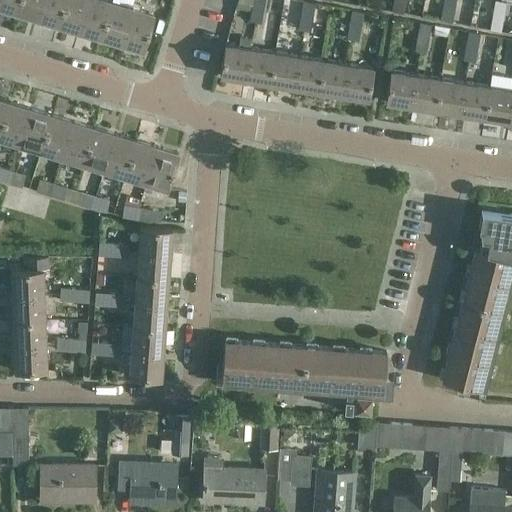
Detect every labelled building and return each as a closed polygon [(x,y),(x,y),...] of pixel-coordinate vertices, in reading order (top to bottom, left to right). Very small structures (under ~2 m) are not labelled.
[(0,0),(0,7),(15,11),(18,0),(0,0)] [(36,18),(41,0),(18,0),(15,11),(36,18)] [(57,24),(64,0),(41,0),(36,18),(57,24)] [(78,31),(87,0),(64,0),(57,24),(78,31)] [(99,37),(110,1),(107,0),(87,0),(78,31),(99,37)] [(254,0),(253,9),(264,11),(265,0),(254,0)] [(402,12),(404,0),(393,0),(391,10),(402,12)] [(494,0),(492,14),(502,16),(505,1),(496,0),(494,0)] [(120,43),(131,7),(110,1),(99,37),(120,43)] [(302,19),(313,21),(315,6),(305,4),(302,19)] [(450,21),(453,7),(442,5),(440,19),(450,21)] [(131,7),(120,43),(142,50),(153,14),(131,7)] [(261,25),(264,11),(253,9),(250,23),(261,25)] [(350,28),(361,30),(364,15),(353,14),(350,28)] [(500,30),(502,16),(492,14),(489,28),(500,30)] [(310,35),(313,21),(302,19),(300,33),(310,35)] [(417,36),(427,38),(430,24),(420,22),(417,36)] [(359,44),(361,30),(350,28),(348,42),(359,44)] [(465,45),(476,47),(479,33),(468,31),(465,45)] [(424,52),(427,38),(417,36),(414,50),(424,52)] [(245,79),(250,47),(224,43),(219,75),(245,79)] [(473,61),(476,47),(465,45),(463,59),(473,61)] [(269,83),(274,51),(250,47),(245,79),(269,83)] [(293,87),(298,55),(274,51),(269,83),(293,87)] [(318,90),(323,59),(298,55),(293,87),(318,90)] [(342,94),(347,62),(323,59),(318,90),(342,94)] [(347,62),(342,94),(367,98),(372,66),(347,62)] [(410,105),(415,73),(390,69),(385,101),(410,105)] [(434,109),(440,77),(415,73),(410,105),(434,109)] [(459,113),(464,81),(440,77),(434,109),(459,113)] [(483,117),(489,85),(464,81),(459,113),(483,117)] [(508,121),(511,94),(511,88),(489,85),(483,117),(508,121)] [(0,128),(8,101),(0,99),(0,128)] [(0,137),(19,143),(29,108),(8,101),(0,128),(0,137)] [(40,150),(50,114),(29,108),(19,143),(40,150)] [(61,156),(72,120),(50,114),(40,150),(61,156)] [(82,162),(93,127),(72,120),(61,156),(82,162)] [(103,169),(114,133),(93,127),(82,162),(103,169)] [(125,175),(135,139),(114,133),(103,169),(125,175)] [(146,181),(156,145),(135,139),(125,175),(146,181)] [(156,145),(146,181),(167,188),(178,152),(156,145)] [(0,178),(7,181),(10,171),(0,167),(0,178)] [(10,171),(7,181),(21,185),(24,175),(10,171)] [(50,194),(53,183),(39,179),(36,190),(50,194)] [(53,183),(50,194),(64,198),(67,187),(53,183)] [(92,206),(95,196),(81,192),(78,202),(92,206)] [(95,196),(92,206),(106,210),(109,200),(95,196)] [(136,218),(138,208),(124,205),(122,216),(136,218)] [(138,208),(136,218),(151,221),(153,210),(138,208)] [(511,212),(508,212),(484,208),(483,215),(480,235),(488,236),(486,249),(511,255),(511,212)] [(138,252),(170,254),(172,229),(140,226),(138,252)] [(110,255),(111,245),(97,244),(96,254),(110,255)] [(111,245),(110,255),(125,256),(126,246),(111,245)] [(511,255),(486,249),(475,246),(441,377),(458,382),(479,387),(511,258),(511,255)] [(169,279),(170,254),(138,252),(136,276),(169,279)] [(11,295),(43,294),(42,268),(48,268),(47,256),(24,257),(24,269),(10,270),(11,295)] [(167,303),(169,279),(136,276),(134,301),(167,303)] [(73,298),(74,288),(61,287),(60,297),(73,298)] [(74,288),(73,298),(87,299),(87,289),(74,288)] [(107,304),(108,294),(93,293),(93,303),(107,304)] [(12,320),(44,319),(43,294),(11,295),(12,320)] [(108,294),(107,304),(122,305),(122,295),(108,294)] [(165,328),(167,303),(134,301),(133,325),(165,328)] [(13,344),(45,343),(44,319),(12,320),(13,344)] [(163,352),(165,328),(133,325),(131,349),(163,352)] [(70,348),(70,337),(57,336),(56,347),(70,348)] [(70,337),(70,348),(83,349),(84,338),(70,337)] [(223,339),(220,378),(353,387),(382,390),(383,385),(385,351),(223,339)] [(104,352),(105,341),(90,340),(89,351),(104,352)] [(105,341),(104,352),(118,353),(119,342),(105,341)] [(45,343),(13,344),(14,370),(46,369),(45,343)] [(161,378),(163,352),(131,349),(129,375),(161,378)] [(343,398),(342,409),(350,410),(350,409),(352,409),(352,410),(370,411),(370,399),(390,400),(391,386),(383,385),(382,390),(353,387),(353,399),(351,399),(351,398),(343,398)] [(0,404),(0,429),(12,429),(13,405),(0,404)] [(27,457),(29,405),(13,405),(12,429),(12,464),(16,464),(16,457),(27,457)] [(277,447),(277,422),(260,421),(260,434),(264,434),(264,446),(277,447)] [(387,445),(389,421),(376,421),(374,445),(387,445)] [(398,446),(400,422),(389,421),(387,445),(398,446)] [(410,447),(412,423),(400,422),(398,446),(410,447)] [(422,448),(423,424),(412,423),(410,447),(422,448)] [(433,449),(435,424),(423,424),(422,448),(433,449)] [(445,450),(446,425),(435,424),(433,449),(438,449),(445,450)] [(456,450),(458,426),(446,425),(445,450),(450,450),(456,450)] [(468,451),(469,427),(458,426),(456,450),(468,451)] [(479,452),(481,427),(469,427),(468,451),(479,452)] [(503,454),(505,429),(481,427),(479,452),(503,454)] [(511,429),(505,429),(503,454),(511,454),(511,429)] [(447,490),(450,450),(445,450),(438,449),(435,489),(447,490)] [(262,501),(263,468),(223,467),(224,455),(204,454),(202,499),(262,501)] [(289,483),(307,484),(309,457),(291,455),(289,483)] [(173,502),(174,467),(145,466),(145,463),(117,462),(117,487),(129,488),(129,501),(173,502)] [(93,500),(94,464),(40,463),(40,499),(93,500)] [(349,511),(352,470),(317,467),(314,511),(349,511)] [(426,511),(429,475),(414,474),(412,496),(394,494),(392,511),(426,511)] [(471,486),(468,511),(502,511),(505,488),(471,486)]
